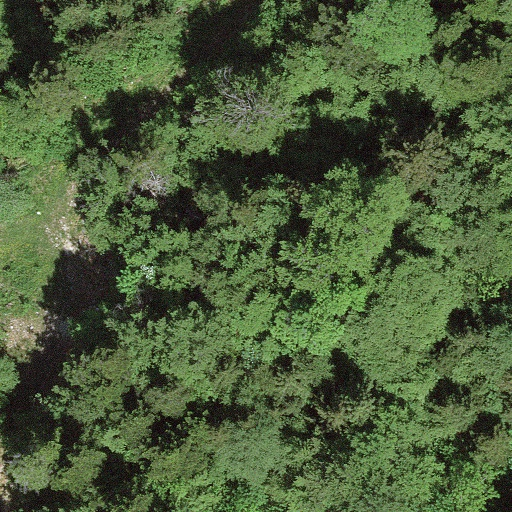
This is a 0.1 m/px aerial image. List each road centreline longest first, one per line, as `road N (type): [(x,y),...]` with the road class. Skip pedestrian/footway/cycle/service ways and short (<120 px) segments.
road 1 (track): [(0,213),(254,0)]
road 2 (track): [(0,466),(70,321),(57,167)]
